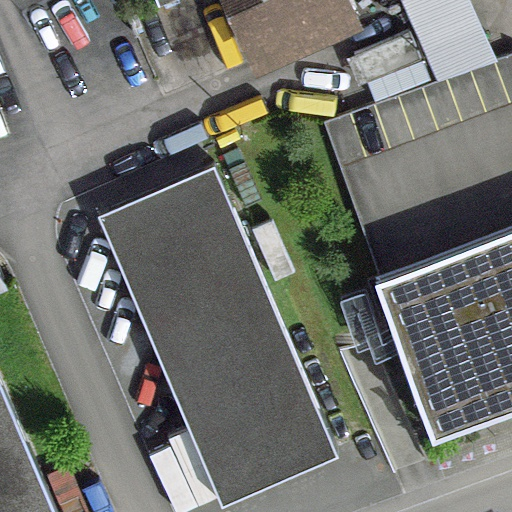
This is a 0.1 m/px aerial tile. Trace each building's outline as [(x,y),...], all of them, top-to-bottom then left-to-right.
[(226,0),(253,60),(350,17),(342,0),(226,0)] [(416,58),(405,30),(350,53),(361,81),(416,58)] [(94,212),(218,498),(334,448),(210,162),(94,212)] [(432,449),(511,420),(511,225),(371,275),(432,449)] [(0,511),(54,511),(0,385),(0,511)]
